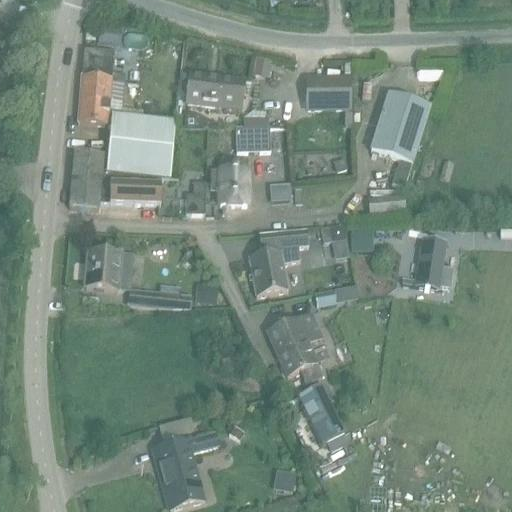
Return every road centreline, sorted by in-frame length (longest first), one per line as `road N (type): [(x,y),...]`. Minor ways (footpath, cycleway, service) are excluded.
road 1 (tertiary): [(54,511),(42,458),(35,337),(45,191),(76,0)]
road 2 (unclassified): [(511,41),(334,48),(245,39),(134,0)]
road 3 (unknown): [(43,222),(183,225),(207,245),(233,295),(256,315),(295,307)]
